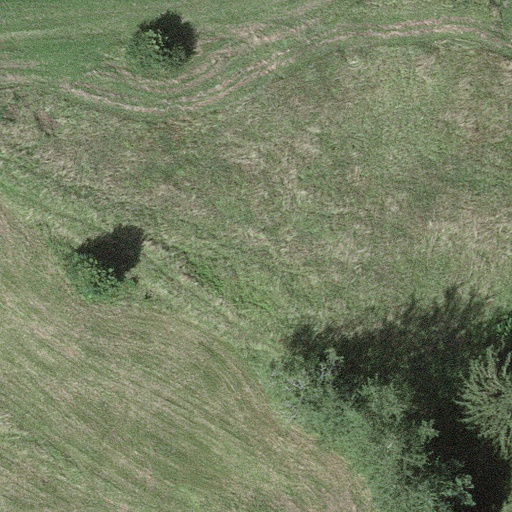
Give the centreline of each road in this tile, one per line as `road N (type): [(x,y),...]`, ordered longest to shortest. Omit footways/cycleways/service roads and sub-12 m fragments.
road 1 (track): [(446,462),(0,193)]
road 2 (track): [(0,28),(269,0)]
